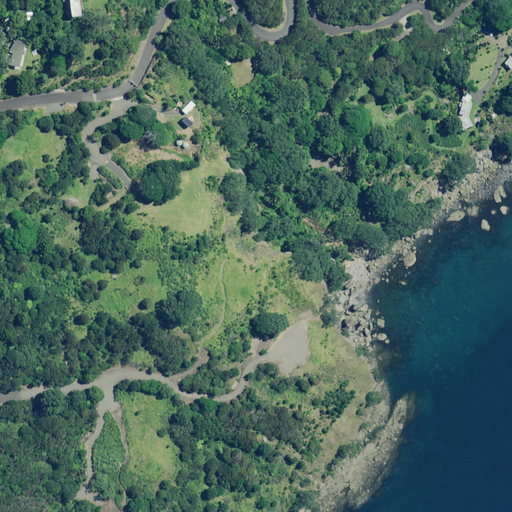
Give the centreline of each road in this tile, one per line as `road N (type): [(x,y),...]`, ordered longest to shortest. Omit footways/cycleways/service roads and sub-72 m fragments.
road 1 (residential): [(0,399),(80,386),(115,371),(230,391),(241,384),(248,359),(279,338)]
road 2 (residential): [(0,97),(78,93),(123,80),(175,0)]
